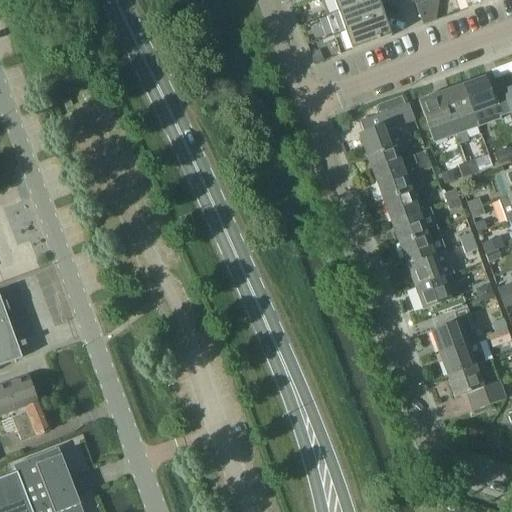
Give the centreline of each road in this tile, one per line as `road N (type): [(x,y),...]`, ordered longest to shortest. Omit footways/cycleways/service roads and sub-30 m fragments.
road 1 (unclassified): [(0,87),(158,511)]
road 2 (residential): [(511,480),(439,457),(310,103)]
road 3 (primary): [(299,410),(231,244),(111,0)]
road 4 (residential): [(310,103),(424,62)]
